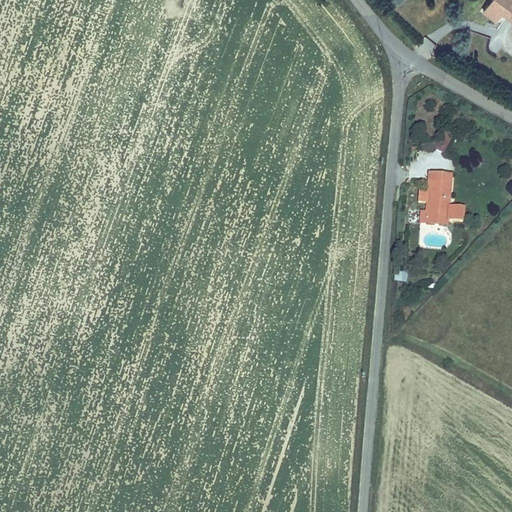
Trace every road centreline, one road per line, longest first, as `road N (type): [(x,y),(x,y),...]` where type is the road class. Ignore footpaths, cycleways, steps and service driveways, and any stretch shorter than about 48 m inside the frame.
road 1 (tertiary): [(401,59),(363,511)]
road 2 (tertiary): [(401,59),(511,118)]
